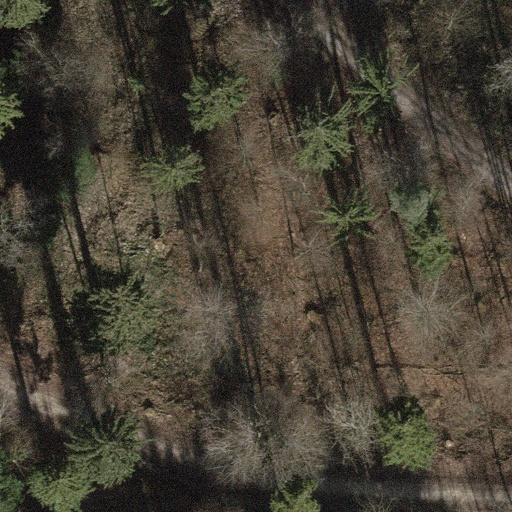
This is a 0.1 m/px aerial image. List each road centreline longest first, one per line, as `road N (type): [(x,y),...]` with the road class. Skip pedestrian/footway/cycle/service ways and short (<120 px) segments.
road 1 (track): [(511,504),(186,473),(0,393)]
road 2 (track): [(511,177),(287,0)]
